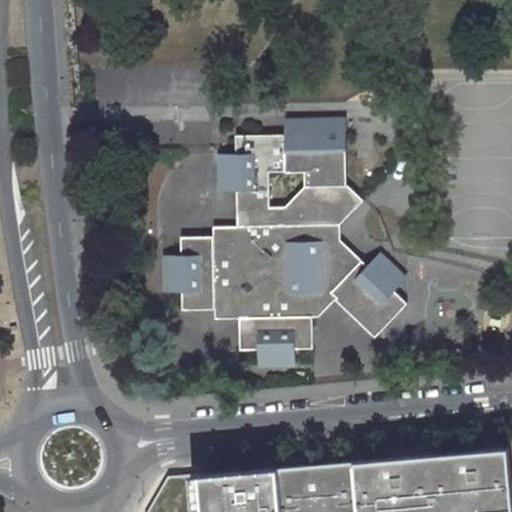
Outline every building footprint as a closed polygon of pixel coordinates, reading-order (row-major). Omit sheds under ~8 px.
[(233,351),(253,352),(254,366),(290,366),(290,348),(308,349),(308,316),(308,291),(328,291),(352,266),(327,243),(321,243),(321,225),(335,225),(358,203),(342,187),(341,136),(328,135),(328,121),(281,122),(281,136),(280,144),(263,145),(263,137),(232,138),(233,155),(215,156),(215,192),(233,193),(233,237),(177,239),(177,256),(160,256),(161,293),(178,293),(178,309),(233,309),(233,351)] [(328,121),(328,135),(341,136),(341,121),(328,121)] [(263,145),(280,144),(281,136),(263,137),(263,145)] [(366,265),(335,233),(335,225),(321,225),(321,243),(327,243),(352,266),(366,265)] [(334,297),(374,337),(406,302),(395,291),(405,280),(377,253),(366,265),(352,266),(328,291),(334,297)] [(315,316),(334,297),(328,291),(308,291),(308,316),(315,316)] [(511,511),(511,499),(508,447),(256,469),(167,476),(146,511),(511,511)]
